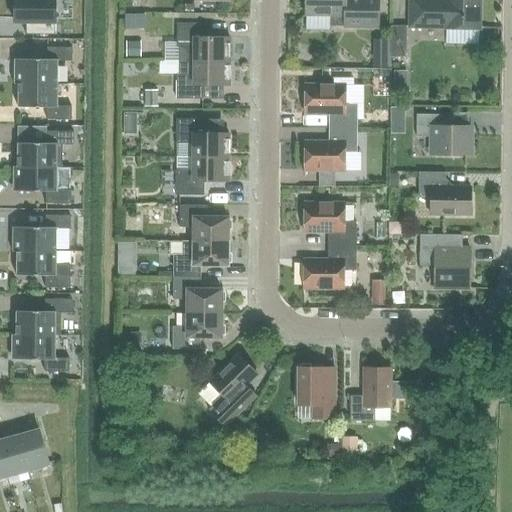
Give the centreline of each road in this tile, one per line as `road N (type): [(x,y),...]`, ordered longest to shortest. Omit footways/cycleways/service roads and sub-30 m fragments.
road 1 (residential): [(511,272),(479,327),(302,329),(273,313),(266,298),(268,0)]
road 2 (track): [(73,511),(70,393),(0,392)]
